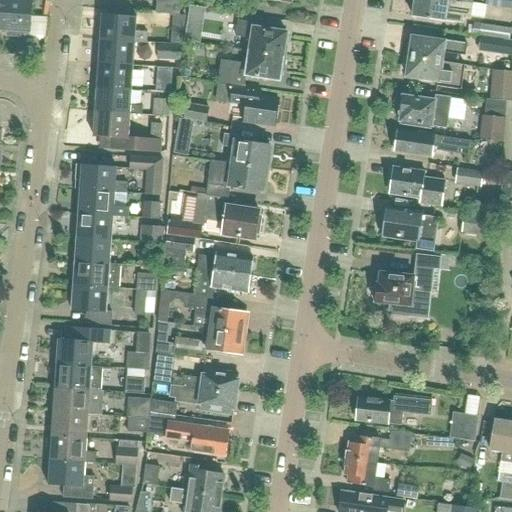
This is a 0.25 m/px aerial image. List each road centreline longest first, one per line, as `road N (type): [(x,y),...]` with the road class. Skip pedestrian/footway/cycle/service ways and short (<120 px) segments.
road 1 (residential): [(0,453),(44,121),(39,97),(19,82),(0,81)]
road 2 (residential): [(303,345),(353,0)]
road 3 (residential): [(511,381),(303,345)]
road 4 (residential): [(278,511),(303,345)]
